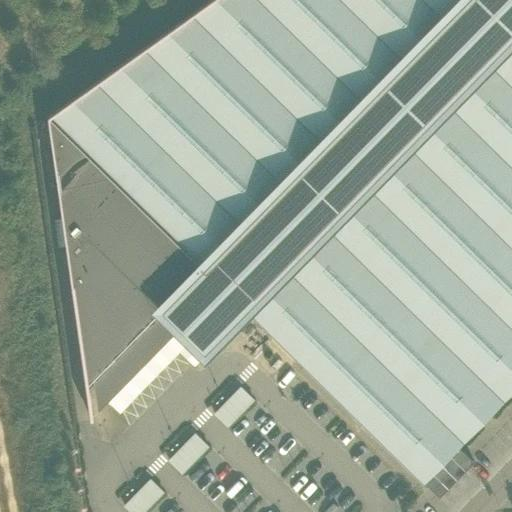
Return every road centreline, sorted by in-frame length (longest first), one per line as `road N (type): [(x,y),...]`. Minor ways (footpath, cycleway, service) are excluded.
road 1 (unknown): [(179,406),(209,372),(235,374),(361,477),(367,491),(358,511)]
road 2 (unknown): [(179,406),(304,511)]
